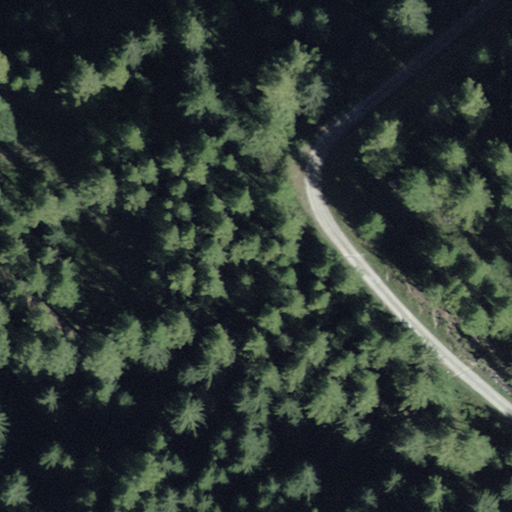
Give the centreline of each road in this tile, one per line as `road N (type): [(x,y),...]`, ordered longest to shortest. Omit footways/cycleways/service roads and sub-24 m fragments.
road 1 (track): [(511,412),(430,344),(341,245),(319,212),(313,180),(320,152),(353,113),(492,0)]
road 2 (track): [(0,249),(40,301),(107,339),(146,392),(116,449),(33,511)]
